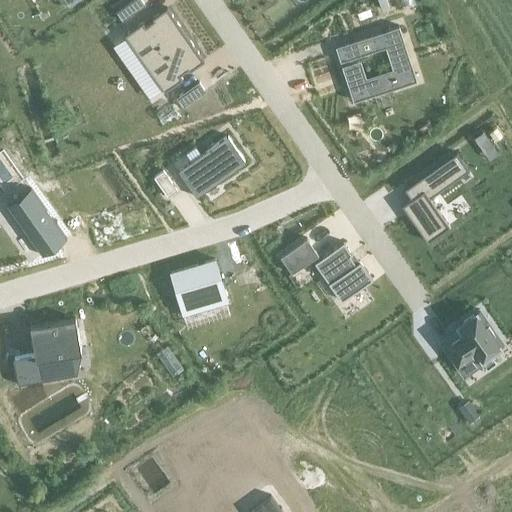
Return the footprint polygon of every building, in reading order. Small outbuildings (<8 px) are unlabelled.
[(141,0),(130,0),(115,11),(122,20),(144,4),(141,0)] [(386,0),(378,0),(382,9),(389,6),(386,0)] [(143,21),(124,34),(144,62),(186,33),(167,7),(152,17),(153,19),(145,25),(143,21)] [(399,25),(336,46),(340,61),(386,46),(393,68),(366,77),(360,59),(342,65),(353,101),(417,80),(399,25)] [(186,33),(144,62),(164,91),(183,78),(180,74),(188,68),(189,70),(204,60),(186,33)] [(200,82),(177,97),(183,106),(206,91),(200,82)] [(483,131),(474,137),(479,145),(488,138),(483,131)] [(227,135),(178,170),(196,196),(246,162),(227,135)] [(411,198),(402,205),(428,242),(450,226),(430,197),(469,169),(456,151),(404,188),(411,198)] [(163,168),(153,175),(167,195),(177,188),(163,168)] [(36,194),(11,211),(42,255),(43,254),(42,253),(65,237),(66,238),(67,238),(36,194)] [(306,235),(279,254),(292,271),(318,253),(306,235)] [(343,241),(314,261),(341,300),(372,278),(360,260),(354,263),(349,256),(352,253),(343,241)] [(215,258),(170,272),(183,312),(227,299),(215,258)] [(462,327),(442,342),(458,365),(473,354),(480,365),(493,355),(490,351),(503,342),(480,309),(459,324),(462,327)] [(13,357),(18,384),(20,384),(19,379),(71,370),(68,352),(81,350),(75,317),(30,325),(35,353),(13,357)] [(283,511),(271,493),(248,509),(250,511),(283,511)]
